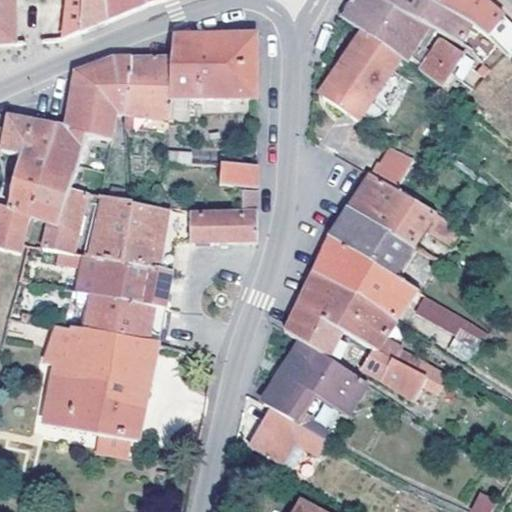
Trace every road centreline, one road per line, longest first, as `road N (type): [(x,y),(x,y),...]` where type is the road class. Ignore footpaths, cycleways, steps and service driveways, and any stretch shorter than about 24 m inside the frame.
road 1 (residential): [(201,511),(233,362),(285,220),(294,41)]
road 2 (residential): [(224,0),(0,90)]
